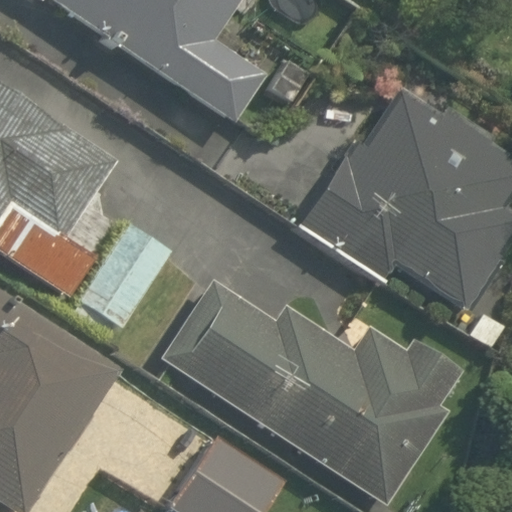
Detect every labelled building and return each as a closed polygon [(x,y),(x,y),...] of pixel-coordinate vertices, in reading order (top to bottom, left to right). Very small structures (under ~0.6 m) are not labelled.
[(33,0),(242,119),(273,66),(216,33),(234,0),(33,0)] [(340,112),(284,225),(463,314),(511,214),(511,143),(389,82),(368,126),(340,112)] [(88,197),(107,170),(0,94),(0,255),(106,331),(164,251),(88,197)] [(384,318),(361,354),(221,265),(160,360),(383,503),(428,432),(467,371),(384,318)] [(20,511),(115,377),(0,295),(0,503),(12,511),(20,511)] [(142,393),(99,467),(174,511),(246,511),(272,468),(142,393)]
